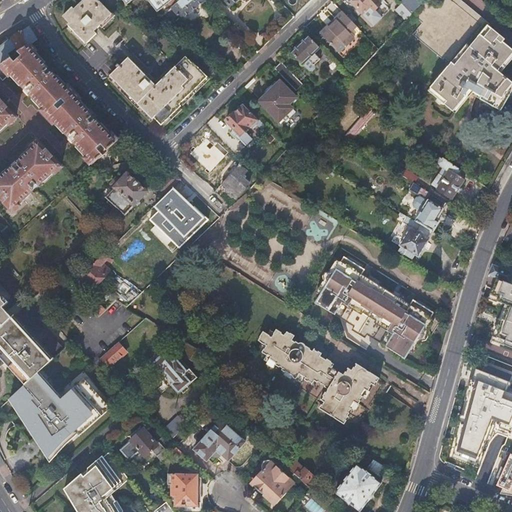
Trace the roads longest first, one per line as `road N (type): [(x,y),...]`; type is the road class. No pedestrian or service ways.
road 1 (secondary): [(420,477),(481,256),(511,191)]
road 2 (unknown): [(374,306),(373,349),(442,389)]
